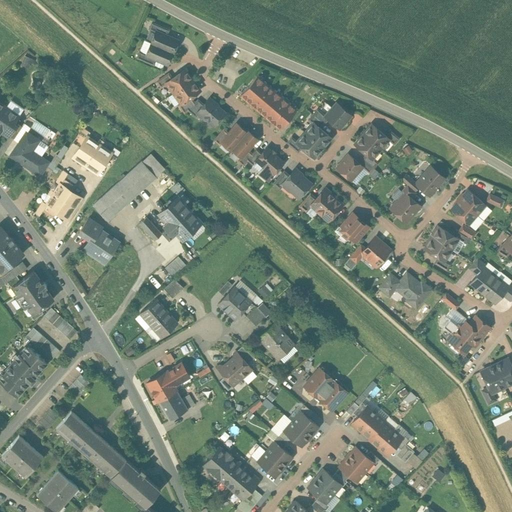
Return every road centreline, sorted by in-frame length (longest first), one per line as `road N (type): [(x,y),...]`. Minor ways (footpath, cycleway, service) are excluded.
road 1 (residential): [(221,38),(476,149)]
road 2 (residential): [(318,168),(210,83),(202,66),(221,38)]
road 3 (tertiary): [(0,197),(99,334)]
road 4 (tertiary): [(121,370),(186,511)]
road 5 (residential): [(409,241),(406,258),(506,322)]
road 6 (residential): [(10,431),(99,334)]
